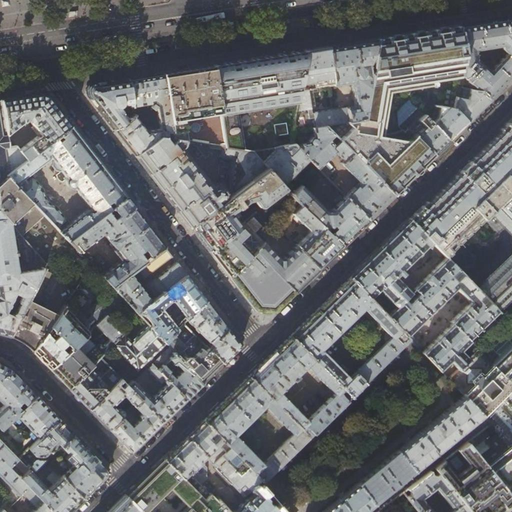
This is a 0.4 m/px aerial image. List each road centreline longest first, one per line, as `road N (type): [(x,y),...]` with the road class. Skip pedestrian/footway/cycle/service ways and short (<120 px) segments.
road 1 (residential): [(27,43),(259,343)]
road 2 (residential): [(259,343),(511,96)]
road 3 (residential): [(128,470),(259,343)]
road 4 (residential): [(128,470),(0,347)]
road 5 (primary): [(27,43),(190,16)]
